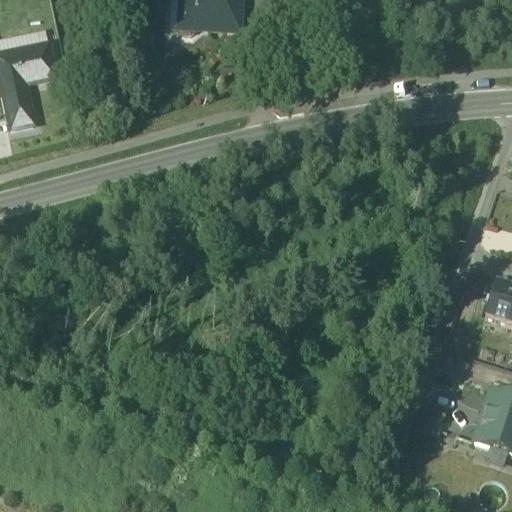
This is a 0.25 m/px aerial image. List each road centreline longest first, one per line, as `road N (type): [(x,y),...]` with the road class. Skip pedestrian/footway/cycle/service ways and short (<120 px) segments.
road 1 (secondary): [(0,206),(271,138),(511,104)]
road 2 (residential): [(414,410),(466,258)]
road 3 (residential): [(466,258),(511,131)]
